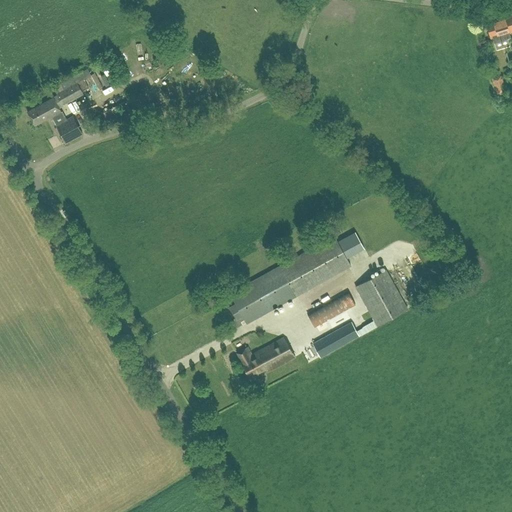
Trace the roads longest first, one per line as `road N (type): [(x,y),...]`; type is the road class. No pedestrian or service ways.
road 1 (unclassified): [(243,511),(29,172)]
road 2 (unclassified): [(29,172),(99,135),(217,114),(262,94),(289,68),(320,0)]
